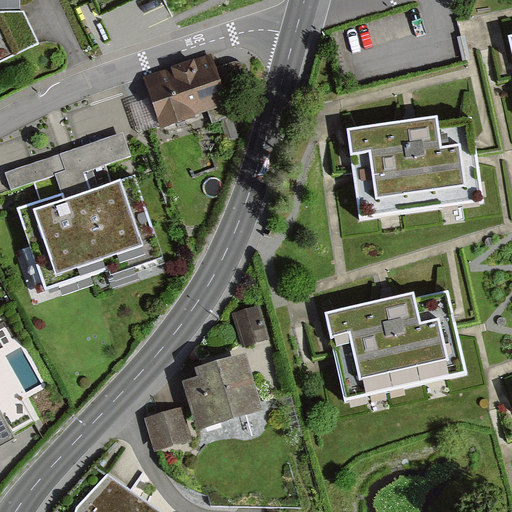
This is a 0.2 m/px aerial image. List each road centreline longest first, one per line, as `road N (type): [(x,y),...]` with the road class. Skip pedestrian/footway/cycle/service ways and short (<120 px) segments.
road 1 (tertiary): [(294,34),(260,161),(229,246),(197,303),(19,511)]
road 2 (residential): [(294,34),(246,30),(42,95),(0,118)]
